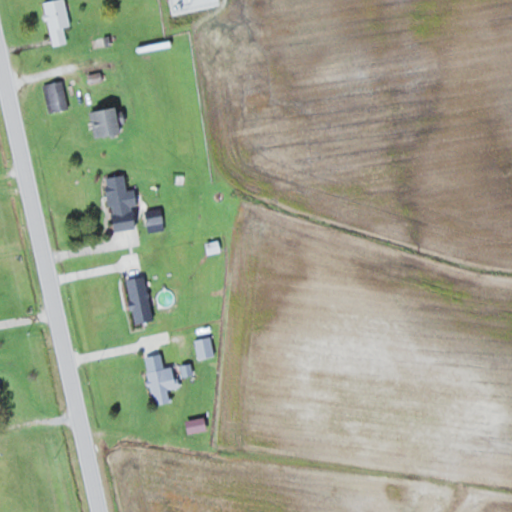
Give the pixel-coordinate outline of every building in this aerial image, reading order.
[(68,41),(65,26),(71,25),(66,0),(45,0),(53,44),(68,41)] [(51,112),(70,107),(63,78),(44,83),(51,112)] [(95,109),(99,135),(122,131),(117,105),(95,109)] [(115,230),(137,226),(133,204),(138,203),(135,188),(128,190),(125,173),(106,176),(115,230)] [(148,224),(164,221),(162,208),(146,210),(148,224)] [(128,278),(134,323),(154,320),(148,275),(128,278)] [(149,369),(151,391),(178,388),(176,366),(149,369)]
